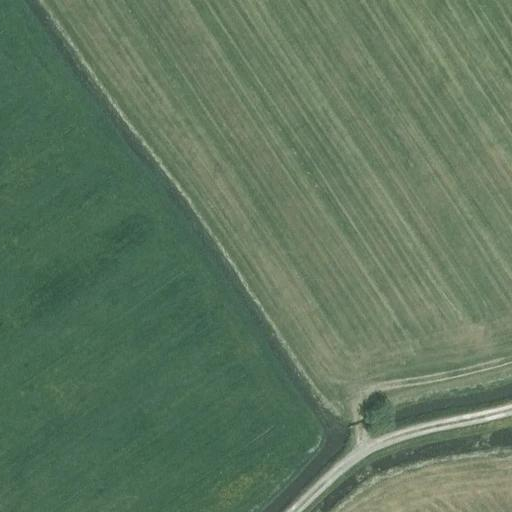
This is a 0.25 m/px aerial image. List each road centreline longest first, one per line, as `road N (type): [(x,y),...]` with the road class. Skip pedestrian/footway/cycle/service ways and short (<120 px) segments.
road 1 (track): [(286,511),(356,449),(511,411)]
road 2 (track): [(511,352),(365,392),(362,448)]
